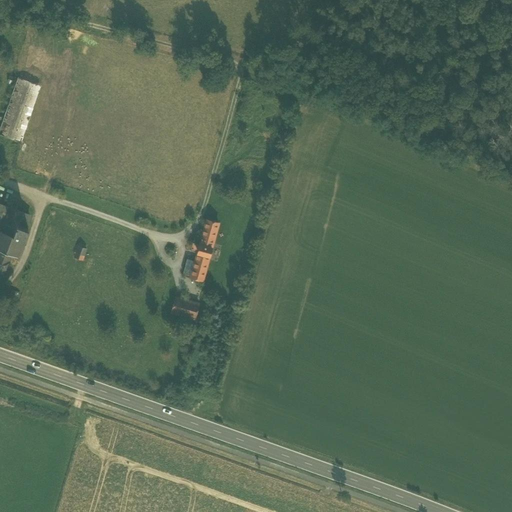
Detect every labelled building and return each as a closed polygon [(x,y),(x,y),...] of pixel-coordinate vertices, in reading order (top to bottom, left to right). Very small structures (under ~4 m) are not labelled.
[(18,77),(0,129),(0,134),(21,142),(40,85),(18,77)] [(0,203),(0,232),(1,230),(9,207),(0,203)] [(1,230),(13,235),(17,224),(25,227),(29,215),(9,207),(1,230)] [(198,252),(195,260),(191,276),(202,280),(209,256),(212,247),(211,247),(218,223),(207,220),(200,244),(197,252),(198,252)] [(28,228),(25,227),(17,224),(13,235),(23,239),(24,239),(28,228)] [(0,274),(1,276),(10,253),(17,255),(23,239),(13,235),(1,230),(0,232),(0,274)] [(190,250),(197,252),(200,244),(192,242),(190,250)] [(74,258),(82,260),(87,249),(78,246),(74,258)] [(182,273),(191,276),(195,260),(187,258),(182,273)] [(175,313),(194,318),(198,303),(190,301),(188,306),(183,304),(184,299),(176,297),(172,312),(175,313)]
